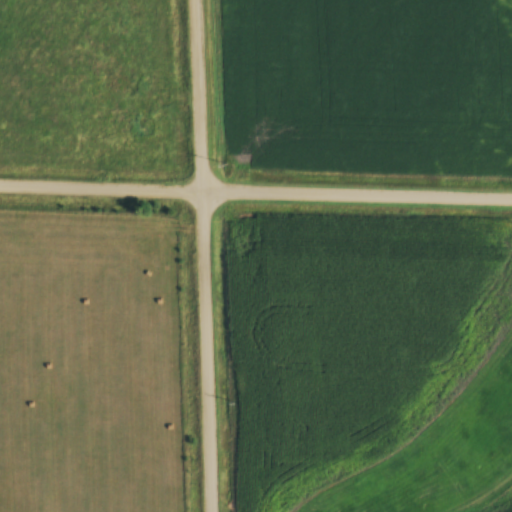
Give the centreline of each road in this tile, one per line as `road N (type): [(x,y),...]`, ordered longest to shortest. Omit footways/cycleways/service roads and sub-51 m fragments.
road 1 (residential): [(210,511),(193,0)]
road 2 (residential): [(511,197),(0,183)]
